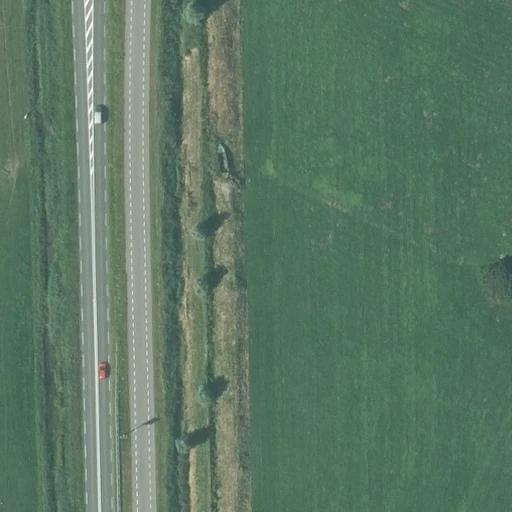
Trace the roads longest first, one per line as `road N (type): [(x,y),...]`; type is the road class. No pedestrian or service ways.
road 1 (primary): [(99,511),(87,0)]
road 2 (unclassified): [(144,511),(139,0)]
